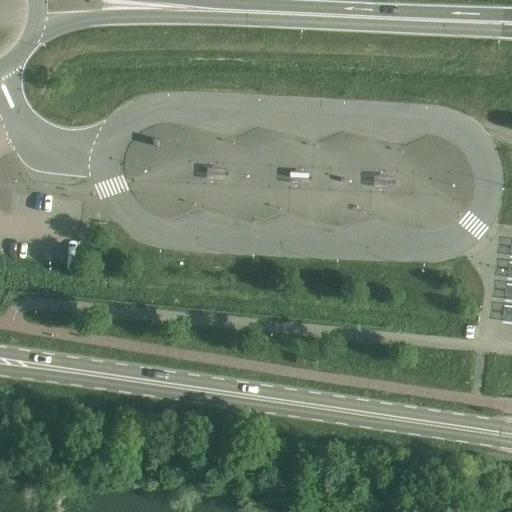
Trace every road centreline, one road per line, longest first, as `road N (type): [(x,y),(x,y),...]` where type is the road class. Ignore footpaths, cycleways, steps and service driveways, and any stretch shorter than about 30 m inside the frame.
road 1 (secondary): [(511,435),(0,361)]
road 2 (motorway): [(34,31),(150,20),(511,33)]
road 3 (motorway): [(511,11),(213,0)]
